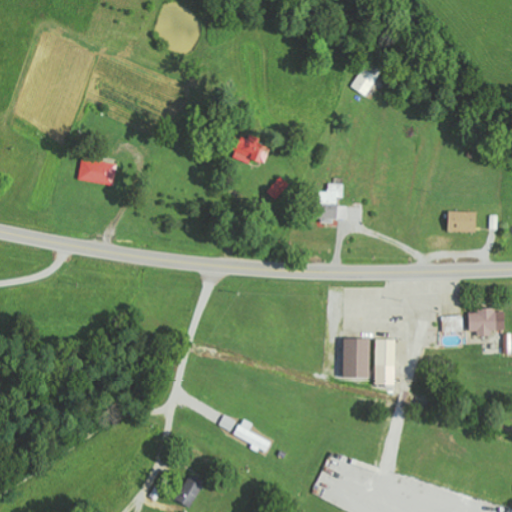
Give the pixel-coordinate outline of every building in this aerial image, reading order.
[(380,76),(365,67),(353,86),(368,96),(380,76)] [(251,163),(253,159),(268,164),(274,147),(241,136),(234,157),(251,163)] [(84,158),(80,179),(116,186),(120,165),(84,158)] [(269,193),(280,200),(292,183),(281,176),(269,193)] [(345,198),(346,184),(330,184),(329,192),(321,192),(320,223),(336,224),(336,219),(348,220),(349,206),(339,206),(340,198),(345,198)] [(479,233),(479,212),(450,210),(449,232),(479,233)] [(471,310),(472,335),(494,334),(494,330),(507,330),(507,312),(498,312),(498,310),(471,310)] [(465,332),(465,316),(444,317),(444,332),(465,332)] [(372,378),(373,339),(346,338),(345,377),(372,378)] [(399,340),(378,339),(377,385),(398,385),(399,340)] [(273,443),(252,431),(256,424),(245,418),(235,436),(268,453),(273,443)] [(191,508),(204,486),(190,478),(177,499),(191,508)]
